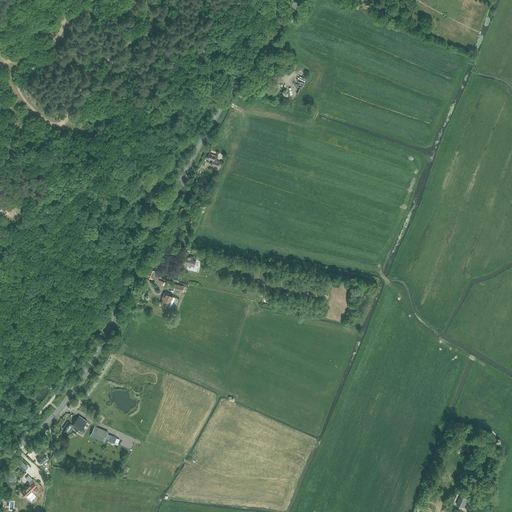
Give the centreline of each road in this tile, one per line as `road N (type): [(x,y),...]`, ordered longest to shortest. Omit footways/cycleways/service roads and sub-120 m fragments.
road 1 (secondary): [(0,458),(48,421),(80,380),(210,127),(305,0)]
road 2 (unknown): [(0,406),(51,334),(142,121),(134,0)]
